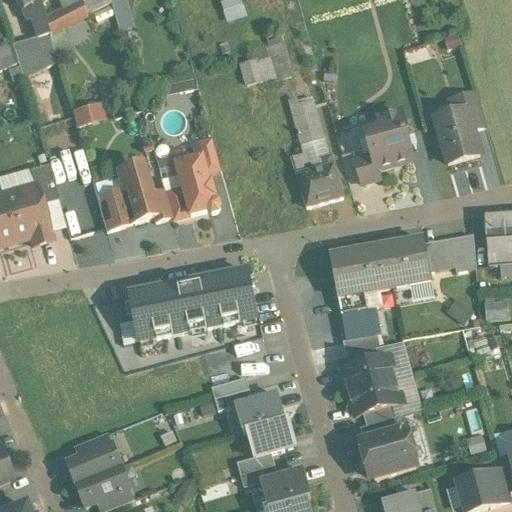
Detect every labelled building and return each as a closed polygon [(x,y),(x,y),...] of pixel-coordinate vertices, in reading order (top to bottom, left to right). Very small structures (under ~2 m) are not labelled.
[(38,0),(13,0),(21,13),(38,1),(38,0)] [(81,4),(79,0),(70,0),(73,8),(81,4)] [(79,0),(81,4),(85,18),(103,8),(98,0),(79,0)] [(98,0),(103,8),(117,1),(116,0),(98,0)] [(121,0),(118,0),(117,1),(111,4),(119,33),(130,30),(121,0)] [(241,0),(229,0),(221,3),(227,23),(247,17),(241,0)] [(38,1),(21,13),(26,23),(31,21),(36,40),(36,41),(49,36),(45,23),(39,1),(38,1)] [(73,8),(45,23),(49,36),(85,18),(81,4),(73,8)] [(49,36),(56,59),(73,50),(62,30),(49,36)] [(36,40),(12,47),(22,80),(56,64),(49,36),(36,41),(36,40)] [(270,57),(240,65),(246,87),(293,75),(283,36),(266,40),(270,57)] [(196,81),(179,86),(185,110),(203,106),(196,81)] [(292,158),(304,211),(342,202),(317,96),(288,103),(300,156),(292,158)] [(477,98),(463,102),(466,114),(468,113),(473,134),(486,130),(477,98)] [(77,129),(106,121),(101,104),(72,112),(77,129)] [(466,114),(435,123),(440,141),(438,144),(440,151),(443,152),(448,167),(480,158),(473,134),(468,113),(466,114)] [(330,116),(321,118),(326,137),(335,135),(330,116)] [(401,116),(378,123),(381,134),(366,138),(372,159),(378,183),(380,183),(378,174),(413,164),(406,139),(408,139),(406,132),(410,124),(402,120),(401,116)] [(213,144),(197,148),(202,162),(206,177),(221,173),(213,144)] [(184,193),(166,198),(173,221),(173,223),(190,218),(190,219),(208,214),(212,217),(217,215),(220,211),(219,205),(214,203),(213,201),(215,200),(211,186),(209,187),(206,177),(202,162),(197,148),(184,156),(183,156),(175,158),(170,166),(173,174),(180,178),(184,193)] [(378,183),(372,159),(355,163),(362,188),(378,183)] [(48,169),(29,174),(34,190),(36,190),(41,209),(58,204),(48,169)] [(153,196),(146,172),(141,169),(123,175),(120,180),(124,193),(127,192),(137,227),(154,222),(155,226),(173,221),(166,198),(166,196),(158,199),(153,196)] [(34,190),(0,199),(0,206),(2,212),(0,212),(0,251),(30,243),(33,250),(51,245),(41,209),(36,190),(34,190)] [(124,193),(97,201),(107,235),(137,227),(127,192),(124,193)] [(511,218),(485,221),(489,270),(511,268),(511,218)] [(473,239),(425,248),(430,276),(455,271),(457,276),(476,272),(473,239)] [(424,243),(386,250),(394,292),(432,285),(425,248),(424,243)] [(386,250),(331,260),(339,302),(364,298),(394,292),(386,250)] [(142,346),(256,323),(247,275),(132,298),(142,346)] [(364,298),(339,302),(347,345),(348,345),(366,342),(381,339),(376,313),(367,314),(364,298)] [(488,323),(511,320),(508,302),(485,306),(488,323)] [(366,342),(348,345),(349,355),(367,352),(366,342)] [(376,352),(347,359),(350,372),(379,364),(376,352)] [(350,372),(343,374),(343,377),(341,380),(343,385),(346,386),(349,397),(395,384),(389,361),(379,364),(350,372)] [(212,392),(215,403),(249,394),(246,383),(212,392)] [(395,384),(349,397),(352,408),(350,412),(351,416),(355,418),(356,421),(363,418),(392,410),(402,407),(395,384)] [(249,394),(215,403),(218,416),(236,411),(236,410),(253,405),(249,394)] [(253,405),(236,410),(236,411),(244,437),(247,436),(285,425),(278,398),(253,405)] [(392,410),(363,418),(367,430),(395,422),(392,410)] [(367,430),(360,432),(363,444),(398,434),(395,422),(367,430)] [(285,425),(247,436),(255,462),(272,458),(296,451),(289,424),(285,425)] [(398,434),(363,444),(367,458),(363,459),(367,473),(371,472),(375,484),(418,472),(406,432),(398,434)] [(108,438),(74,451),(79,463),(112,449),(108,438)] [(112,449),(79,463),(68,467),(77,489),(121,471),(112,449)] [(255,462),(237,467),(241,479),(275,470),(272,458),(255,462)] [(511,459),(500,462),(503,473),(510,496),(511,495),(511,459)] [(0,488),(10,484),(0,460),(0,488)] [(275,470),(241,479),(244,492),(261,487),(261,486),(278,481),(275,470)] [(121,471),(77,489),(86,511),(97,507),(130,493),(121,471)] [(503,473),(490,477),(498,508),(499,508),(511,503),(510,496),(503,473)] [(278,481),(261,486),(261,487),(268,511),(311,501),(303,474),(278,481)] [(490,477),(457,486),(464,511),(488,511),(499,509),(499,508),(498,508),(490,477)] [(130,493),(97,507),(98,511),(116,511),(122,510),(135,505),(130,493)] [(435,511),(431,494),(416,498),(419,511),(435,511)] [(419,511),(416,498),(383,507),(384,511),(419,511)] [(268,511),(309,511),(307,503),(311,502),(311,501),(268,511)]
